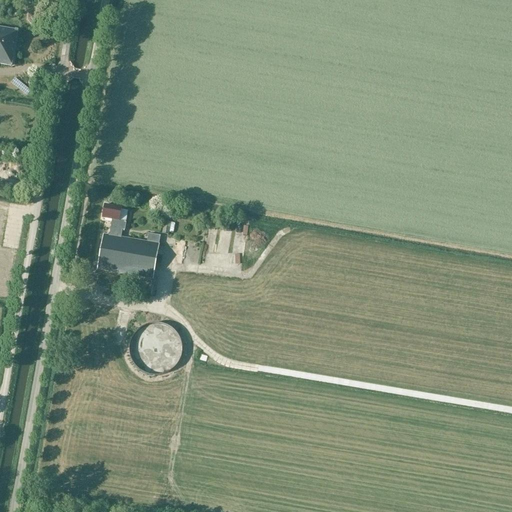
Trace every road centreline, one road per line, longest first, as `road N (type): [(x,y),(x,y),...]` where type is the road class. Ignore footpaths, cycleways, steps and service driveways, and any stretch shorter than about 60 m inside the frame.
road 1 (unclassified): [(15,511),(91,75)]
road 2 (unclassified): [(61,70),(0,411)]
